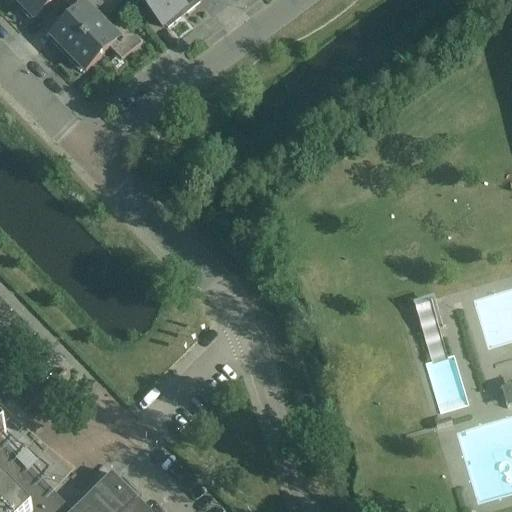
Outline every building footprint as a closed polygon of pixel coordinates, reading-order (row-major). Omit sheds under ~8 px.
[(60,0),(67,7),(74,0),(22,0),(15,7),(29,21),(32,19),(35,21),(56,0),(60,0)] [(97,13),(103,7),(96,0),(74,0),(67,7),(76,16),(52,39),(54,42),(52,44),(66,59),(105,21),(97,13)] [(168,30),(184,17),(169,0),(123,0),(132,11),(141,3),(162,29),(165,27),(168,30)] [(197,1),(198,0),(169,0),(184,17),(200,4),(197,1)] [(85,73),(110,50),(121,62),(141,46),(119,23),(113,30),(105,21),(66,59),(80,74),(83,71),(85,73)] [(397,270),(404,287),(420,281),(413,264),(397,270)] [(511,409),(511,388),(501,392),(507,411),(511,409)] [(0,511),(147,511),(112,476),(75,511),(66,511),(0,443),(0,438),(6,433),(0,427),(0,511)]
